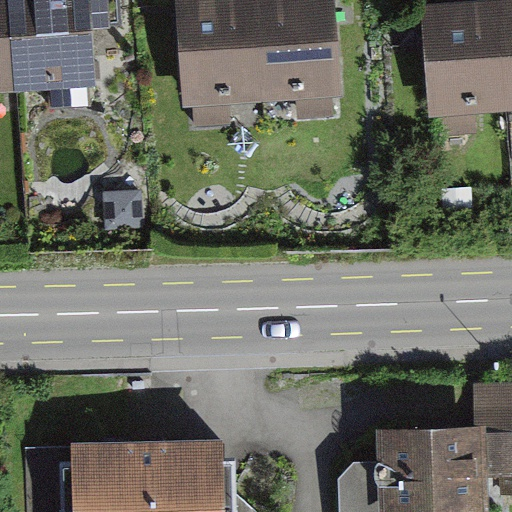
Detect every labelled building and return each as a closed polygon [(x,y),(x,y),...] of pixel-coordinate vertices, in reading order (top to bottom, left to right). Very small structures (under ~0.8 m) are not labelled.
[(0,0),(0,93),(15,92),(10,0),(0,0)] [(121,0),(10,0),(15,92),(98,88),(95,27),(123,26),(123,23),(121,0)] [(179,0),(188,110),(266,104),(258,0),(179,0)] [(337,0),(258,0),(266,104),(345,98),(337,0)] [(511,4),(503,5),(510,106),(511,106),(511,4)] [(510,106),(503,5),(429,10),(436,111),(510,106)] [(475,427),(376,430),(377,463),(357,464),(339,481),(340,511),(491,511),(491,479),(501,479),(501,499),(511,498),(511,385),(473,386),(475,427)] [(225,441),(76,447),(77,468),(65,468),(66,511),(239,511),(238,462),(226,462),(225,441)]
